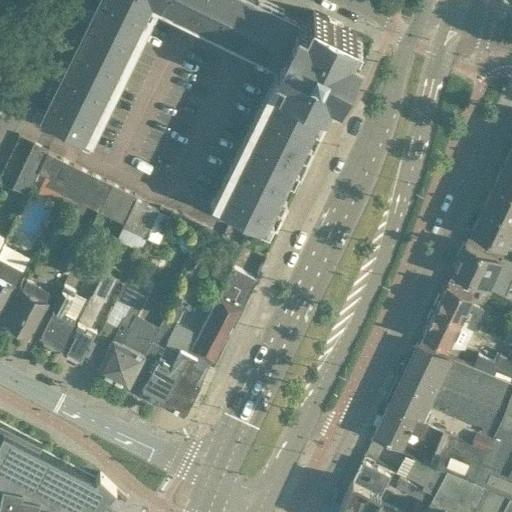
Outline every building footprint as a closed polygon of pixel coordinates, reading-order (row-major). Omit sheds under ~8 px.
[(265,0),(96,0),(95,3),(102,6),(98,15),(91,12),(82,29),(90,32),(85,41),(78,38),(70,55),(77,58),(73,67),(65,64),(57,81),(64,84),(60,93),(53,90),(44,106),(52,110),(49,114),(85,132),(150,0),(156,0),(247,44),(286,64),(220,198),(256,216),(258,211),(265,215),(274,198),(266,194),(271,185),(278,189),(286,172),(279,168),(284,159),(291,163),(299,146),(292,142),(296,134),(303,137),(312,120),(304,117),(309,108),(316,111),(333,77),(341,82),(343,79),(356,53),(347,48),(356,30),(313,9),(307,20),(265,0)] [(27,192),(34,177),(47,150),(48,147),(34,140),(12,185),(27,192)] [(47,150),(37,171),(49,176),(45,183),(63,191),(75,164),(47,150)] [(511,189),(511,161),(505,158),(494,181),(511,189)] [(99,209),(112,182),(75,164),(63,191),(99,209)] [(511,217),(511,189),(494,181),(483,204),(511,217)] [(112,182),(99,209),(124,221),(135,196),(137,194),(112,182)] [(122,223),(146,235),(159,208),(135,196),(124,221),(122,223)] [(511,246),(511,217),(483,204),(472,227),(511,246)] [(66,247),(58,266),(70,271),(70,272),(78,254),(84,242),(73,238),(68,248),(66,247)] [(511,263),(465,241),(453,268),(471,276),(506,293),(511,279),(511,263)] [(0,255),(22,267),(28,254),(3,242),(0,247),(0,255)] [(0,309),(8,296),(15,282),(14,282),(21,268),(0,256),(0,309)] [(214,363),(244,304),(243,304),(257,277),(232,264),(197,330),(187,349),(209,360),(214,363)] [(81,357),(90,340),(96,329),(89,325),(115,275),(103,269),(72,330),(62,347),(81,357)] [(158,327),(137,316),(141,309),(128,303),(138,282),(126,276),(102,324),(116,331),(113,335),(108,345),(96,339),(86,359),(97,365),(97,366),(129,382),(152,338),(158,327)] [(40,329),(53,305),(46,301),(47,299),(45,298),(49,290),(27,278),(23,286),(20,284),(12,299),(3,316),(30,331),(33,326),(40,329)] [(468,299),(472,292),(447,280),(440,293),(438,292),(433,303),(435,303),(434,307),(458,319),(459,316),(467,319),(465,324),(473,328),(473,326),(475,327),(484,307),(468,299)] [(59,346),(68,328),(75,314),(65,309),(76,290),(64,284),(53,305),(40,329),(38,334),(59,346)] [(187,349),(197,330),(176,320),(184,305),(173,299),(158,327),(152,338),(164,345),(141,389),(162,400),(187,349)] [(473,328),(465,324),(467,319),(459,316),(458,319),(434,307),(433,309),(431,308),(426,318),(428,319),(421,332),(446,344),(465,346),(475,327),(473,326),(473,328)] [(511,379),(473,364),(417,341),(389,400),(428,419),(434,422),(436,438),(436,440),(426,462),(444,470),(511,497),(511,379)] [(511,379),(511,377),(511,345),(508,355),(499,351),(496,359),(478,352),(473,364),(511,379)] [(183,411),(209,360),(187,349),(162,400),(183,411)] [(434,422),(428,419),(389,400),(383,414),(381,413),(376,424),(377,425),(374,432),(400,444),(408,427),(436,440),(436,438),(434,422)] [(95,476),(40,447),(42,442),(0,420),(0,505),(34,511),(103,511),(106,508),(101,506),(102,504),(104,499),(116,486),(100,471),(95,476)] [(400,476),(396,484),(428,502),(444,470),(426,462),(412,456),(404,471),(424,482),(421,488),(400,476)] [(408,511),(378,494),(389,475),(384,471),(380,469),(361,459),(334,511),(408,511)] [(511,511),(511,497),(444,470),(428,502),(422,511),(511,511)]
